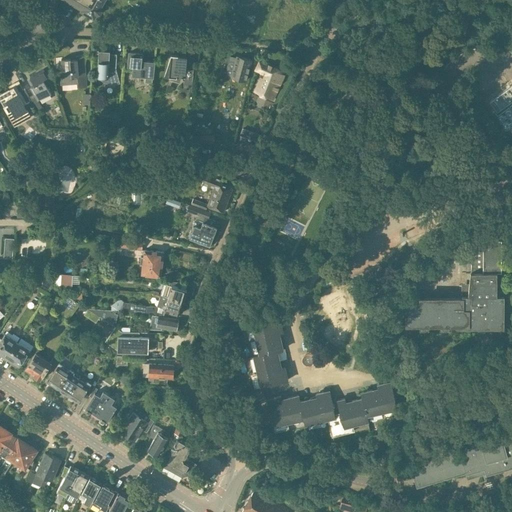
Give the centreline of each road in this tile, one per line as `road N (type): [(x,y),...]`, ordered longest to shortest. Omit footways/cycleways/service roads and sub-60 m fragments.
road 1 (residential): [(439,96),(388,88),(358,93),(317,121),(293,157),(207,342),(207,405),(232,456),(232,480)]
road 2 (tertiary): [(232,480),(199,449),(189,336),(256,158),(320,47)]
road 3 (residential): [(232,480),(273,461),(421,493),(511,478)]
road 4 (secondary): [(200,511),(0,380)]
road 5 (residential): [(511,27),(396,18),(324,42)]
road 6 (track): [(217,255),(42,224)]
road 7 (residential): [(198,38),(38,30)]
road 8 (residential): [(511,188),(474,121),(439,96)]
